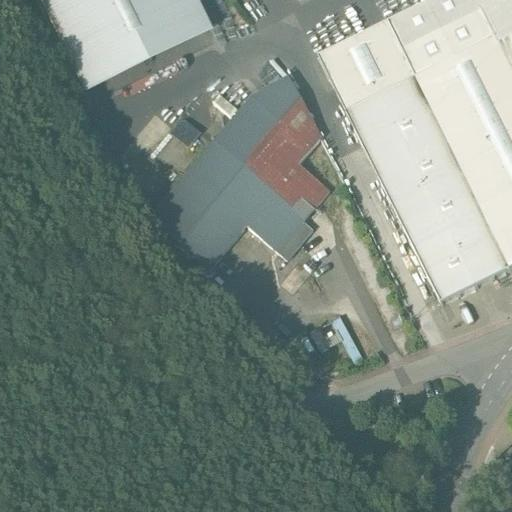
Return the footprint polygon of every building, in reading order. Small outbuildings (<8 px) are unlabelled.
[(33,0),(84,101),(210,38),(191,0),(33,0)] [(511,0),(443,0),(318,62),(441,307),(511,271),(511,0)] [(290,81),(250,98),(249,98),(311,152),(321,142),(290,81)] [(311,152),(249,98),(210,146),(272,199),(304,225),(328,197),(295,169),(311,152)] [(272,199),(210,146),(171,193),(234,245),(245,233),(272,199)] [(234,245),(171,193),(147,222),(193,262),(186,271),(194,277),(201,269),(209,276),(234,245)] [(272,199),(245,233),(275,258),(304,225),(272,199)] [(344,315),(331,321),(350,366),(363,361),(344,315)] [(511,466),(511,442),(500,456),(511,466)]
